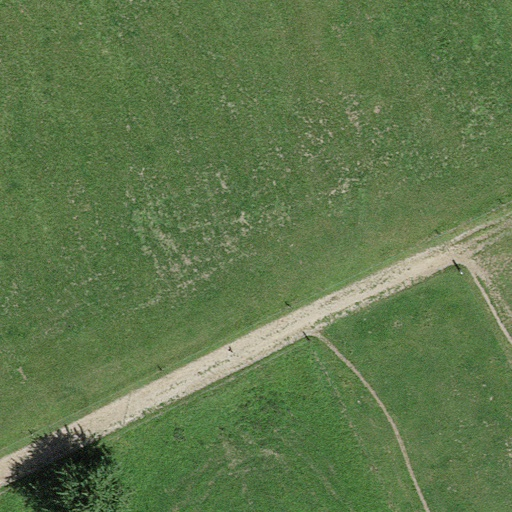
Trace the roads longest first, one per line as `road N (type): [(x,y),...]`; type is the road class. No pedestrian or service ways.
road 1 (track): [(433,257),(276,292),(0,429)]
road 2 (track): [(0,463),(295,319),(276,292)]
